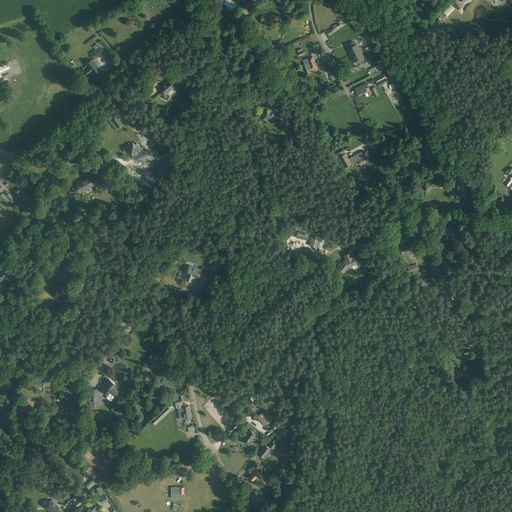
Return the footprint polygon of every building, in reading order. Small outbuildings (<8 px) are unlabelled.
[(463,6),(458,0),(454,0),(452,1),(457,9),(463,6)] [(249,1),(240,9),(245,14),(254,6),(249,1)] [(444,6),(442,4),(439,7),(442,9),(441,10),(445,13),(449,8),(448,7),(450,5),(448,2),(444,6)] [(261,21),(272,23),(273,16),(263,14),(261,21)] [(299,41),(301,44),(302,45),(312,40),(309,35),(299,41)] [(354,41),(347,44),(349,48),(348,48),(351,55),(362,49),(361,47),(359,48),(357,44),(356,44),(354,41)] [(97,58),(104,51),(97,43),(93,46),(95,49),(92,52),(97,58)] [(362,49),(351,55),(354,61),(355,60),(357,64),(364,60),(362,57),(363,57),(361,53),(363,52),(362,49)] [(312,55),(302,59),(307,70),(316,66),(315,64),(317,63),(316,61),(315,62),(312,55)] [(87,67),(84,70),(88,75),(91,72),(93,74),(100,69),(92,59),(88,62),(87,62),(85,64),(85,65),(86,66),(87,67)] [(72,72),(76,68),(75,67),(76,66),(72,62),(71,63),(70,62),(66,65),(72,72)] [(382,62),(374,66),(377,71),(384,68),(384,67),(382,62)] [(0,72),(9,68),(7,63),(0,66),(0,72)] [(385,78),(377,82),(380,86),(385,83),(385,82),(386,82),(387,82),(388,82),(385,78)] [(174,80),(172,82),(169,79),(160,87),(163,90),(161,92),(165,97),(167,95),(166,93),(177,84),(174,80)] [(366,83),(355,89),(358,95),(370,90),(366,83)] [(283,115),(284,114),(282,110),(279,112),(277,109),(276,110),(275,108),(270,110),(269,109),(261,112),(264,118),(274,114),(279,122),(278,123),(280,127),(288,122),(283,115)] [(110,118),(115,125),(119,129),(123,125),(114,115),(110,118)] [(142,147),(141,148),(136,142),(133,144),(132,143),(128,146),(125,146),(124,147),(123,150),(125,152),(127,152),(130,156),(131,156),(134,160),(136,160),(141,156),(144,156),(146,153),(143,149),(144,149),(144,148),(143,147),(142,147)] [(422,145),(424,156),(432,155),(429,144),(422,145)] [(361,152),(349,159),(351,164),(358,160),(361,165),(370,160),(367,154),(363,156),(361,152)] [(346,153),(340,157),(345,166),(345,167),(351,164),(349,159),(346,153)] [(160,164),(157,167),(163,173),(166,171),(175,163),(170,156),(160,164)] [(457,191),(456,195),(460,200),(464,196),(465,197),(467,195),(463,190),(467,187),(464,182),(466,181),(459,172),(455,176),(460,182),(458,184),(457,187),(455,189),(457,191)] [(86,189),(93,184),(88,176),(79,182),(79,183),(75,185),(79,192),(86,188),(86,189)] [(19,189),(15,193),(18,197),(21,200),(19,201),(22,204),(23,202),(24,203),(28,199),(19,189)] [(17,201),(9,192),(7,191),(4,194),(3,193),(0,195),(7,203),(10,200),(14,204),(17,201)] [(27,207),(22,213),(27,217),(32,211),(27,207)] [(461,233),(462,229),(449,228),(449,231),(443,230),(442,238),(446,238),(446,236),(452,236),(452,239),(459,239),(459,233),(461,233)] [(298,231),(297,237),(307,240),(309,234),(298,231)] [(317,247),(320,236),(312,234),(309,245),(317,247)] [(410,254),(411,254),(416,251),(411,242),(400,250),(402,254),(405,252),(406,254),(409,253),(410,254)] [(341,262),(338,266),(338,268),(344,273),(348,267),(357,263),(355,257),(353,258),(351,253),(344,255),(346,260),(344,261),(343,263),(342,262),(341,262)] [(217,263),(216,266),(219,267),(220,265),(223,266),(225,261),(218,258),(217,263)] [(437,261),(430,264),(435,276),(442,272),(437,261)] [(63,271),(58,267),(59,265),(56,262),(51,267),(55,270),(55,269),(61,274),(56,279),(60,283),(66,277),(67,279),(70,276),(68,274),(69,274),(65,270),(63,271)] [(409,272),(418,269),(416,264),(407,267),(409,272)] [(206,275),(209,267),(203,265),(202,268),(190,265),(187,273),(188,273),(186,278),(192,280),(194,275),(199,277),(200,273),(206,275)] [(432,277),(421,279),(422,285),(433,283),(432,277)] [(449,300),(443,286),(439,288),(445,302),(449,300)] [(70,299),(62,305),(66,309),(74,303),(70,299)] [(154,358),(151,363),(152,363),(158,366),(158,365),(160,366),(162,367),(164,363),(166,357),(158,353),(157,355),(154,354),(153,357),(154,358)] [(165,375),(164,377),(161,383),(169,387),(173,380),(169,378),(169,377),(165,375)] [(41,378),(38,378),(38,379),(32,379),(32,386),(43,387),(43,379),(41,379),(41,378)] [(103,386),(101,389),(108,395),(109,392),(114,396),(118,391),(115,388),(114,388),(113,387),(115,384),(109,379),(106,383),(105,382),(103,385),(103,386)] [(72,392),(75,385),(66,382),(63,389),(72,392)] [(34,401),(28,400),(29,398),(23,397),(20,409),(26,411),(27,405),(33,406),(34,401)] [(181,407),(178,408),(180,419),(185,418),(185,419),(191,418),(189,406),(186,406),(186,404),(180,405),(181,407)] [(168,407),(152,422),(153,424),(154,423),(156,421),(159,419),(160,417),(162,416),(169,409),(168,407)] [(273,420),(265,410),(257,416),(265,426),(273,420)] [(277,420),(272,425),(276,430),(281,424),(277,420)] [(289,431),(283,425),(275,433),(280,439),(289,431)] [(250,429),(242,439),(248,444),(256,434),(250,429)] [(265,446),(258,454),(263,457),(265,458),(266,458),(270,454),(269,453),(268,451),(270,449),(266,445),(265,446)] [(255,470),(249,476),(254,480),(260,474),(255,470)] [(171,494),(171,498),(176,498),(176,494),(184,494),(184,487),(171,487),(171,494)] [(82,494),(73,502),(77,507),(86,499),(82,494)] [(62,511),(64,511),(55,504),(50,500),(45,508),(50,511),(62,511)] [(93,503),(84,511),(94,511),(95,511),(96,511),(99,509),(98,508),(93,503)]
